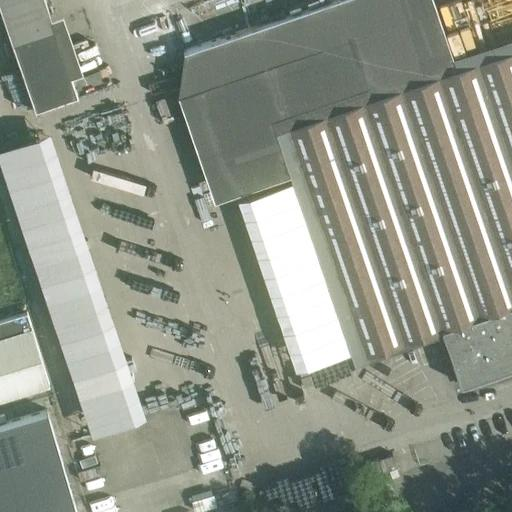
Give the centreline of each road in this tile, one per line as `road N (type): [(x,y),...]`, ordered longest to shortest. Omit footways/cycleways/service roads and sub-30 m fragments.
road 1 (unknown): [(317,453),(259,419),(235,372),(106,22)]
road 2 (unknown): [(317,453),(511,385)]
